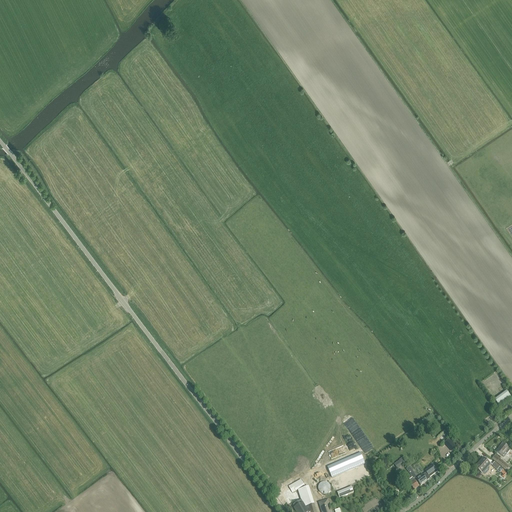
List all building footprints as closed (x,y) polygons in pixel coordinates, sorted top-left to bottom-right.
[(499,406),(511,397),(507,391),(495,400),(499,406)] [(348,446),(352,456),(360,453),(356,443),(348,446)] [(507,454),(511,449),(503,443),(500,446),(501,447),(497,452),(502,456),(505,452),(507,454)] [(496,463),(506,471),(510,467),(500,458),(496,463)] [(476,468),(482,474),(483,474),(484,474),(485,475),(486,475),(487,475),(488,474),(489,473),(489,472),(489,470),(488,469),(488,468),(491,465),(485,459),(482,462),(482,463),(481,465),(479,463),(476,468)] [(404,467),(404,466),(401,461),(400,461),(395,464),(398,469),(403,466),(404,467)] [(493,466),(501,473),(503,475),(502,476),(505,479),(508,475),(504,471),(495,463),(493,466)] [(407,470),(410,475),(419,487),(427,481),(426,480),(430,477),(430,478),(438,472),(433,466),(425,472),(426,473),(418,479),(416,477),(417,476),(410,468),(407,470)] [(414,491),(419,487),(410,475),(405,479),(408,482),(407,482),(410,486),(410,485),(414,491)] [(296,491),(305,486),(301,480),(289,487),(292,493),(296,491)] [(329,485),(329,484),(328,483),(327,483),(326,482),(325,482),(324,482),(323,482),(322,483),(321,483),(320,484),(319,485),(319,486),(318,487),(318,488),(318,489),(319,490),(319,491),(320,492),(320,493),(321,494),(322,494),(323,494),(324,494),(325,494),(326,494),(327,494),(328,493),(329,493),(330,492),(330,491),(330,490),(331,489),(331,488),(330,487),(330,486),(329,485)] [(301,501),(307,511),(317,511),(309,487),(298,491),(301,501)] [(340,499),(354,493),(352,487),(338,493),(340,499)] [(332,511),(328,500),(319,503),(321,511),(332,511)] [(307,511),(301,501),(293,505),(295,508),(294,509),(296,511),(307,511)]
